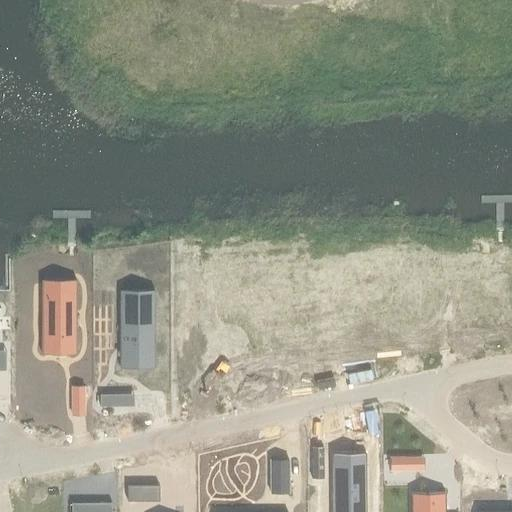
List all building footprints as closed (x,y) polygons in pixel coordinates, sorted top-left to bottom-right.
[(40,293),(40,355),(76,355),(75,293),(40,293)] [(119,302),(119,368),(154,369),(154,302),(119,302)] [(72,386),(72,396),(84,396),(84,386),(72,386)] [(100,394),(100,406),(114,406),(114,394),(100,394)] [(312,446),(311,479),(324,479),(324,446),(312,446)] [(332,453),(331,511),(366,511),(367,453),(332,453)] [(391,459),(391,471),(405,471),(405,459),(391,459)] [(269,461),(269,495),(287,495),(287,460),(269,461)] [(127,486),(127,503),(158,503),(158,486),(127,486)] [(410,494),(410,511),(445,511),(445,494),(410,494)]
